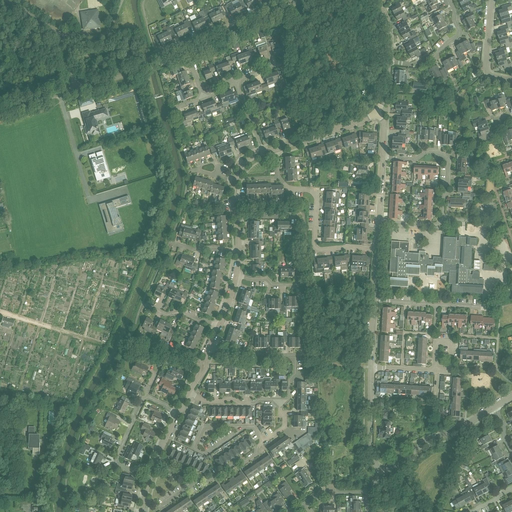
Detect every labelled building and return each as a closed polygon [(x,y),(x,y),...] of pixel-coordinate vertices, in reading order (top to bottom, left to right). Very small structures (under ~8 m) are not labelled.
[(233,5),(237,13),(243,11),(240,6),(243,5),(240,0),(236,0),(238,3),(233,5)] [(436,0),(430,0),(428,2),(429,5),(426,7),(429,13),(437,9),(435,5),(438,3),(436,0)] [(394,15),(403,10),(400,5),(402,4),(400,1),(395,4),(396,7),(391,9),(394,15)] [(230,12),(232,16),(237,13),(233,5),(233,6),(231,2),(226,5),(227,6),(224,7),(227,13),(230,12)] [(470,10),(471,13),(478,9),(475,4),(473,6),(471,2),(462,7),(465,13),(470,10)] [(499,12),(501,18),(509,15),(508,11),(511,10),(511,8),(511,4),(502,7),(503,10),(499,12)] [(212,9),(218,21),(223,18),(222,17),(226,15),(224,12),(221,6),(218,8),(217,8),(217,7),(212,9)] [(206,17),(209,16),(212,23),(213,23),(218,21),(212,9),(208,11),(207,9),(203,11),(206,17)] [(81,13),(83,30),(100,27),(98,10),(81,13)] [(404,21),(407,20),(409,18),(408,15),(406,16),(403,10),(394,15),(397,21),(402,19),(404,21)] [(197,21),(201,29),(206,27),(206,26),(203,19),(206,17),(203,11),(198,13),(201,19),(197,21)] [(463,21),(467,30),(475,26),(473,23),(474,22),(472,20),(475,18),(472,13),(467,15),(469,18),(463,21)] [(436,25),(444,21),(441,15),(437,17),(436,14),(429,18),(432,23),(434,21),(436,25)] [(509,15),(501,18),(503,24),(507,23),(508,26),(511,24),(511,18),(510,19),(509,15)] [(187,21),(190,27),(191,29),(194,27),(196,32),(201,29),(197,21),(196,18),(191,21),(189,18),(186,19),(187,21)] [(401,34),(410,29),(407,23),(408,22),(407,20),(404,21),(401,23),(403,25),(398,28),(401,34)] [(180,27),(184,35),(189,33),(187,28),(190,27),(187,21),(184,22),(185,25),(180,27)] [(437,32),(438,35),(444,31),(443,29),(447,26),(444,21),(436,25),(434,26),(435,28),(437,27),(439,30),(437,32)] [(169,27),(173,35),(176,34),(178,38),(184,35),(180,27),(178,24),(174,26),(174,25),(169,27)] [(162,34),(166,43),(172,40),(171,38),(174,37),(173,35),(169,27),(169,26),(164,28),(165,30),(166,33),(162,34)] [(498,33),(500,39),(508,37),(510,36),(509,32),(507,26),(500,29),(501,32),(498,33)] [(410,40),(417,36),(415,31),(412,33),(410,29),(401,34),(404,40),(409,37),(410,40)] [(159,41),(161,45),(166,43),(162,34),(161,32),(153,36),(156,42),(159,41)] [(405,46),(408,52),(417,47),(415,44),(420,42),(417,36),(410,40),(409,41),(410,44),(405,46)] [(505,44),(506,48),(511,45),(511,40),(511,39),(509,40),(508,37),(500,39),(502,46),(505,44)] [(263,39),(263,38),(262,38),(262,42),(255,44),(256,47),(257,47),(260,56),(264,55),(264,58),(268,57),(267,52),(269,51),(265,41),(264,38),(263,39)] [(265,41),(269,51),(272,50),(274,55),(278,53),(277,51),(280,49),(277,40),(271,42),(270,39),(265,41)] [(468,41),(463,44),(467,52),(470,51),(472,53),(477,51),(474,44),(471,45),(468,41)] [(464,54),(467,52),(463,44),(457,47),(459,51),(456,52),(459,59),(460,61),(461,61),(466,58),(464,54)] [(416,55),(418,58),(420,57),(427,53),(428,53),(425,48),(422,50),(419,51),(417,47),(408,52),(411,58),(416,55)] [(243,54),(246,62),(252,60),(250,55),(253,54),(251,48),(246,50),(247,53),(243,54)] [(496,55),(498,61),(506,58),(505,54),(508,53),(507,51),(506,48),(499,50),(500,54),(496,55)] [(238,59),(240,65),(246,62),(243,54),(239,55),(238,53),(230,56),(232,62),(238,59)] [(221,63),(225,72),(231,70),(229,65),(232,64),(230,58),(229,56),(225,58),(226,61),(221,63)] [(449,60),(453,68),(459,65),(460,68),(463,67),(461,61),(460,61),(459,59),(457,61),(455,57),(449,60)] [(504,66),(505,69),(511,67),(510,61),(507,62),(506,58),(498,61),(500,67),(504,66)] [(446,76),(449,74),(447,71),(453,68),(449,60),(443,63),(445,67),(442,69),(443,70),(446,76)] [(211,64),(213,71),(217,70),(218,75),(225,72),(221,63),(215,65),(214,63),(211,64)] [(202,70),(206,80),(212,78),(210,72),(213,71),(211,64),(208,65),(209,68),(202,70)] [(440,77),(443,82),(448,80),(446,76),(443,70),(440,71),(437,66),(429,70),(434,80),(440,77)] [(176,75),(178,81),(188,77),(186,71),(182,72),(180,67),(170,70),(172,76),(174,75),(176,75)] [(395,76),(395,80),(395,85),(404,85),(404,80),(407,80),(407,76),(404,76),(405,71),(396,71),(395,76)] [(277,72),(270,74),(274,84),(280,81),(281,84),(284,82),(282,75),(278,76),(277,72)] [(267,84),(264,85),(266,92),(269,91),(268,86),(274,84),(270,74),(264,76),(267,84)] [(177,88),(178,92),(185,89),(184,86),(190,84),(188,77),(178,81),(181,87),(177,88)] [(259,81),(253,83),(256,93),(262,91),(263,93),(266,92),(264,85),(261,86),(259,81)] [(247,99),(249,104),(251,103),(250,100),(251,98),(257,96),(256,93),(253,83),(246,86),(248,90),(245,92),(247,99)] [(179,95),(181,101),(182,101),(186,99),(193,97),(191,90),(186,92),(185,89),(178,92),(176,93),(177,96),(179,95)] [(229,103),(228,103),(229,105),(236,102),(239,101),(236,95),(235,95),(235,93),(233,94),(232,91),(225,93),(229,103)] [(221,103),(218,104),(221,112),(222,112),(222,113),(225,112),(223,105),(228,103),(229,103),(225,93),(219,95),(221,103)] [(499,100),(496,101),(498,109),(505,107),(503,103),(507,102),(506,101),(504,95),(498,97),(499,100)] [(498,109),(496,101),(492,102),(491,99),(485,101),(488,108),(491,107),(492,111),(498,109)] [(208,103),(211,114),(216,112),(217,115),(221,114),(220,112),(221,112),(218,104),(215,105),(214,101),(208,103)] [(402,114),(411,115),(412,115),(412,109),(408,109),(409,102),(397,101),(396,110),(402,111),(402,114)] [(200,112),(203,119),(206,118),(205,116),(211,114),(208,103),(201,105),(203,111),(200,112)] [(94,134),(98,133),(99,132),(98,127),(97,128),(94,118),(99,116),(99,118),(103,117),(102,115),(107,114),(105,109),(93,113),(93,114),(90,115),(89,112),(83,114),(83,115),(86,124),(86,125),(87,125),(87,127),(85,127),(86,129),(85,129),(86,132),(87,134),(92,133),(92,134),(94,134)] [(189,111),(193,121),(199,119),(200,121),(203,119),(200,112),(197,113),(196,109),(189,111)] [(181,119),(184,126),(187,125),(186,123),(193,121),(189,111),(183,113),(185,118),(181,119)] [(397,124),(407,124),(407,121),(410,121),(411,115),(402,114),(402,118),(398,117),(397,124)] [(276,120),(279,127),(282,126),(283,130),(290,128),(287,119),(286,117),(276,120)] [(479,127),(480,130),(488,127),(486,121),(482,122),(481,119),(474,121),(472,122),(474,128),(476,128),(479,127)] [(268,126),(272,137),(278,134),(276,128),(279,127),(276,120),(273,121),(274,124),(268,126)] [(398,134),(406,134),(409,135),(410,131),(406,131),(407,124),(397,124),(397,130),(401,131),(401,134),(398,134)] [(264,134),(265,139),(272,137),(268,126),(268,125),(261,128),(261,127),(258,129),(260,135),(264,134)] [(426,140),(428,140),(428,131),(425,131),(425,127),(422,127),(418,127),(418,135),(422,135),(421,140),(422,140),(422,141),(423,142),(425,142),(426,141),(426,140)] [(478,134),(480,141),(488,138),(486,135),(490,133),(488,127),(480,130),(481,133),(478,134)] [(435,136),(438,136),(438,132),(438,128),(435,128),(435,131),(428,131),(428,140),(434,141),(435,136)] [(249,140),(252,139),(249,131),(246,132),(246,133),(240,135),(244,146),(250,144),(249,140)] [(359,143),(367,144),(368,134),(363,133),(363,132),(360,132),(359,139),(359,143)] [(441,145),(448,145),(448,135),(442,135),(442,132),(438,132),(438,136),(438,140),(441,140),(441,145)] [(352,135),(347,137),(350,146),(355,145),(358,144),(357,140),(355,133),(352,134),(352,135)] [(372,145),(376,146),(376,144),(377,133),(374,133),(374,134),(368,134),(367,144),(372,144),(372,145)] [(448,145),(454,146),(454,141),(458,141),(458,133),(454,133),(454,136),(448,135),(448,145)] [(393,143),(403,144),(403,138),(406,138),(406,134),(398,134),(398,137),(393,137),(393,143)] [(230,138),(233,145),(236,144),(238,149),(244,146),(240,135),(234,137),(230,138)] [(338,139),(340,145),(344,144),(345,148),(350,146),(347,137),(342,139),(341,137),(338,139)] [(222,144),(226,155),(232,153),(230,147),(233,145),(230,138),(227,139),(228,142),(222,144)] [(336,141),(330,142),(333,152),(341,149),(340,145),(338,139),(335,139),(336,141)] [(205,147),(201,148),(204,157),(205,159),(207,158),(206,156),(210,155),(207,146),(205,142),(203,143),(205,147)] [(325,154),(328,153),(333,152),(330,142),(325,144),(325,143),(321,144),(325,154)] [(397,154),(405,154),(405,148),(402,148),(403,144),(393,143),(393,150),(398,150),(397,154)] [(199,149),(196,150),(195,150),(198,159),(199,161),(201,160),(201,158),(204,157),(201,148),(200,144),(197,144),(199,149)] [(218,153),(219,158),(226,155),(222,144),(216,146),(210,148),(212,155),(218,153)] [(314,148),(316,157),(322,155),(325,154),(321,144),(319,145),(319,146),(314,148)] [(190,153),(193,161),(193,163),(196,162),(195,160),(198,159),(195,150),(196,150),(194,146),(192,147),(193,151),(190,152),(190,153)] [(184,155),(188,165),(190,164),(189,162),(193,161),(190,153),(190,152),(188,148),(186,148),(188,153),(184,155)] [(310,155),(311,159),(316,157),(314,148),(309,149),(308,148),(305,149),(307,156),(310,155)] [(457,172),(465,172),(466,159),(470,160),(471,155),(462,154),(462,159),(458,159),(457,172)] [(94,173),(97,181),(97,180),(98,179),(102,178),(101,174),(104,173),(105,174),(106,173),(108,172),(106,167),(105,167),(104,162),(105,162),(103,157),(96,159),(92,160),(94,167),(95,168),(94,168),(96,173),(94,173)] [(503,166),(506,178),(509,177),(507,173),(511,172),(508,164),(503,166)] [(355,179),(361,180),(362,175),(366,175),(367,167),(357,166),(356,174),(355,174),(355,179)] [(201,179),(198,178),(198,176),(196,176),(193,186),(196,187),(195,192),(197,193),(199,188),(201,179)] [(459,180),(459,186),(468,187),(472,187),(472,181),(472,177),(464,176),(464,180),(459,180)] [(207,181),(203,180),(204,178),(201,177),(201,179),(199,188),(202,189),(201,194),(203,195),(205,189),(204,189),(207,181)] [(209,196),(210,193),(213,182),(209,182),(210,180),(207,179),(207,181),(204,189),(205,189),(208,190),(207,192),(206,195),(207,195),(206,197),(208,197),(209,196)] [(214,200),(216,194),(218,186),(215,185),(215,183),(213,182),(210,193),(213,194),(212,199),(214,200)] [(217,200),(220,201),(224,187),(220,186),(221,185),(218,184),(218,186),(216,194),(219,195),(217,200)] [(463,197),(473,197),(473,194),(471,194),(471,193),(468,193),(468,187),(459,186),(458,193),(463,193),(463,197)] [(326,192),(326,198),(339,199),(340,199),(340,194),(339,193),(336,193),(336,189),(325,189),(325,192),(326,192)] [(503,192),(505,198),(511,195),(511,192),(511,190),(504,192),(503,192)] [(358,200),(368,201),(369,195),(370,195),(370,192),(363,191),(363,194),(359,194),(358,200)] [(122,224),(119,217),(118,218),(115,208),(131,203),(130,203),(128,204),(128,202),(130,201),(128,201),(126,198),(129,197),(128,196),(128,197),(112,202),(112,203),(106,205),(108,209),(104,210),(108,223),(106,223),(107,227),(109,227),(110,231),(116,229),(116,226),(122,224)] [(473,197),(463,197),(462,197),(462,200),(451,199),(451,207),(464,208),(464,203),(467,203),(468,200),(472,200),(473,197)] [(324,203),(324,206),(335,207),(335,204),(338,204),(339,199),(326,198),(325,203),(324,203)] [(362,209),(369,209),(369,206),(368,206),(368,201),(358,200),(356,200),(355,204),(356,205),(362,205),(362,209)] [(325,215),(337,216),(337,212),(337,211),(335,211),(335,210),(335,207),(324,206),(324,210),(325,210),(325,215)] [(357,217),(367,218),(368,213),(369,213),(369,209),(362,209),(362,212),(358,212),(357,217)] [(323,224),(337,225),(337,216),(325,215),(324,221),(323,221),(323,224)] [(361,226),(368,227),(368,224),(367,223),(367,218),(357,217),(357,223),(361,223),(361,226)] [(274,231),(274,235),(277,234),(278,232),(284,232),(284,222),(277,221),(277,227),(274,227),(274,231)] [(258,232),(263,232),(263,229),(258,229),(258,225),(260,225),(260,222),(253,222),(253,225),(248,225),(248,232),(258,232)] [(291,222),(284,222),(284,232),(291,232),(291,234),(294,234),(294,227),(291,227),(291,222)] [(182,237),(188,238),(191,227),(185,225),(182,224),(180,232),(183,232),(182,237)] [(324,233),(334,234),(334,233),(336,234),(337,225),(323,224),(323,227),(324,227),(324,233)] [(357,235),(366,236),(367,230),(368,230),(368,227),(361,226),(361,230),(357,229),(357,235)] [(188,238),(195,240),(196,236),(199,237),(201,229),(198,228),(197,230),(191,229),(191,227),(188,238)] [(258,239),(258,232),(248,232),(248,239),(255,239),(255,242),(263,242),(263,239),(258,239)] [(322,241),(329,242),(329,239),(333,239),(334,234),(324,233),(323,238),(322,241)] [(360,244),(367,244),(367,241),(366,241),(366,236),(357,235),(356,240),(360,241),(360,244)] [(457,238),(445,238),(443,258),(433,257),(433,260),(432,260),(432,264),(433,264),(433,265),(443,265),(442,272),(449,273),(448,284),(452,284),(452,292),(481,295),(483,295),(484,279),(479,279),(480,272),(473,271),(473,275),(470,275),(471,270),(473,248),(472,248),(472,246),(477,246),(477,239),(468,238),(461,238),(461,236),(459,235),(459,241),(457,240),(457,238)] [(250,252),(261,252),(261,246),(263,246),(263,242),(255,242),(255,245),(250,245),(250,252)] [(442,272),(443,265),(433,265),(433,264),(432,264),(432,260),(429,260),(429,255),(425,255),(426,252),(419,251),(419,253),(408,253),(409,243),(391,242),(391,257),(390,273),(393,273),(392,278),(391,278),(390,286),(408,288),(409,279),(407,279),(408,275),(420,276),(420,272),(425,272),(424,273),(427,273),(427,276),(435,277),(435,274),(442,274),(442,272)] [(255,262),(263,262),(263,259),(261,259),(261,252),(250,252),(250,259),(255,259),(255,262)] [(179,263),(185,266),(189,256),(182,254),(180,258),(177,257),(175,264),(178,265),(179,263)] [(345,256),(339,257),(340,267),(341,267),(341,270),(341,271),(346,270),(346,262),(349,262),(348,255),(345,255),(345,256)] [(352,255),(348,255),(349,262),(352,262),(351,266),(357,266),(357,256),(352,256),(352,255)] [(191,270),(194,271),(196,264),(193,263),(195,258),(189,256),(185,266),(184,268),(191,270)] [(334,256),(331,257),(331,264),(334,263),(335,267),(340,267),(339,257),(334,257),(334,256)] [(363,257),(357,256),(357,266),(362,267),(362,268),(366,268),(366,263),(366,256),(363,256),(363,257)] [(327,258),(322,259),(323,269),(324,269),(329,268),(328,264),(331,264),(331,257),(327,257),(327,258)] [(323,269),(322,259),(317,259),(317,258),(313,258),(315,273),(324,273),(324,269),(323,269)] [(250,272),(263,272),(263,262),(255,262),(255,265),(250,265),(250,272)] [(214,267),(214,270),(219,271),(225,272),(225,269),(223,269),(224,265),(215,264),(210,264),(209,266),(214,267)] [(287,277),(293,277),(293,273),(297,273),(297,264),(293,265),(294,267),(287,267),(287,277)] [(280,277),(287,277),(287,267),(281,267),(281,265),(277,265),(277,273),(280,273),(280,277)] [(214,270),(212,270),(207,269),(207,271),(207,272),(212,273),(211,276),(218,277),(220,277),(222,278),(223,275),(219,275),(219,271),(214,270)] [(211,282),(218,283),(219,283),(222,283),(222,281),(220,281),(218,280),(218,277),(211,276),(206,275),(206,278),(211,279),(211,282)] [(165,295),(167,291),(171,282),(169,281),(168,284),(167,283),(165,286),(160,284),(159,286),(158,285),(153,294),(160,297),(162,293),(165,295)] [(219,289),(221,290),(221,287),(219,287),(217,286),(218,283),(211,282),(206,281),(205,284),(210,284),(210,288),(219,289)] [(167,296),(174,299),(178,290),(172,288),(173,286),(174,284),(171,282),(167,291),(169,293),(167,296)] [(207,294),(217,299),(218,297),(216,296),(218,293),(210,289),(209,289),(205,287),(204,289),(208,292),(207,294)] [(242,290),(240,296),(250,300),(252,293),(254,294),(255,291),(248,288),(247,291),(242,290)] [(174,299),(180,302),(181,298),(185,300),(188,293),(185,292),(184,293),(178,290),(174,299)] [(204,300),(214,305),(215,302),(214,302),(215,299),(217,299),(207,294),(207,295),(203,293),(202,295),(201,295),(206,297),(204,300)] [(240,296),(238,303),(245,305),(243,308),(251,311),(252,308),(248,306),(250,300),(240,296)] [(283,305),(282,305),(283,310),(283,312),(286,312),(286,307),(291,307),(291,297),(290,297),(290,296),(287,296),(287,297),(285,297),(285,303),(283,303),(283,305)] [(291,297),(291,307),(291,310),(300,310),(300,303),(297,303),(297,297),(291,297)] [(203,306),(212,310),(213,311),(214,309),(213,308),(214,305),(204,300),(202,299),(201,301),(205,303),(203,306)] [(269,309),(274,309),(274,299),(268,299),(268,305),(266,305),(266,312),(269,312),(269,309)] [(283,310),(282,305),(279,305),(279,299),(274,299),(274,309),(280,309),(280,314),(283,314),(283,312),(283,310)] [(201,312),(211,316),(212,314),(210,313),(212,310),(203,306),(199,304),(198,307),(202,309),(201,312)] [(238,310),(235,316),(245,319),(247,313),(250,314),(251,311),(243,308),(243,311),(238,310)] [(237,327),(244,330),(246,326),(243,325),(245,319),(235,316),(233,322),(238,324),(237,327)] [(1,323),(13,327),(15,321),(3,317),(1,323)] [(146,318),(142,327),(148,330),(147,332),(150,333),(153,326),(150,325),(152,321),(146,318)] [(153,326),(150,333),(153,335),(156,329),(162,332),(166,323),(160,320),(156,328),(153,326)] [(194,326),(193,329),(192,330),(201,333),(202,334),(204,332),(202,331),(203,328),(191,322),(189,324),(194,326)] [(169,341),(173,332),(170,330),(172,326),(166,323),(162,332),(168,335),(167,337),(166,339),(169,341)] [(190,335),(198,339),(200,340),(201,338),(199,337),(201,333),(192,330),(193,329),(188,327),(187,330),(191,332),(190,335)] [(227,334),(237,338),(239,331),(243,333),(244,330),(237,327),(236,330),(229,328),(227,334)] [(283,343),(286,342),(286,335),(286,332),(283,332),(283,336),(278,336),(278,338),(277,338),(277,348),(283,348),(283,343)] [(187,340),(197,345),(198,343),(196,342),(198,339),(190,335),(186,333),(185,335),(189,337),(187,340)] [(237,345),(239,341),(236,340),(237,338),(227,334),(225,341),(230,342),(229,345),(238,349),(239,345),(237,345)] [(266,342),(269,343),(269,335),(266,336),(266,338),(260,338),(260,348),(266,348),(266,342)] [(271,348),(277,348),(277,338),(275,338),(275,335),(272,335),(269,335),(269,343),(271,343),(271,348)] [(286,335),(286,342),(288,342),(289,348),(294,348),(294,338),(289,338),(289,335),(286,335)] [(298,338),(294,338),(294,348),(300,348),(300,342),(303,342),(303,335),(298,335),(298,338)] [(185,346),(195,351),(196,348),(194,347),(195,345),(197,345),(187,340),(183,338),(182,341),(186,343),(185,346)] [(131,370),(140,374),(142,371),(146,372),(148,367),(136,362),(134,365),(133,365),(131,370)] [(164,377),(172,381),(174,377),(180,380),(184,372),(174,367),(171,372),(168,370),(164,377)] [(216,380),(216,374),(213,374),(213,380),(211,380),(211,383),(208,383),(207,392),(213,392),(213,389),(216,389),(216,380)] [(453,384),(461,385),(462,378),(454,378),(454,377),(453,376),(451,376),(451,378),(452,378),(451,384),(453,385),(453,384)] [(126,393),(134,396),(138,386),(139,382),(134,380),(127,377),(126,381),(127,381),(124,388),(128,389),(126,393)] [(161,391),(172,397),(176,389),(168,386),(170,382),(163,379),(160,386),(162,387),(161,391)] [(239,379),(239,391),(245,391),(245,388),(247,388),(247,380),(242,380),(242,379),(239,379)] [(247,380),(247,388),(250,388),(250,391),(256,391),(256,379),(250,379),(250,380),(247,380)] [(273,381),(270,381),(270,390),(276,390),(276,387),(279,387),(279,379),(277,379),(273,379),(273,381)] [(279,379),(279,387),(281,387),(281,390),(287,390),(287,381),(284,381),(284,379),(279,379)] [(222,381),(216,380),(216,389),(219,389),(219,392),(225,392),(225,383),(222,383),(222,381)] [(297,382),(297,388),(306,388),(306,385),(309,385),(309,383),(315,383),(315,380),(312,380),(305,380),(305,382),(297,382)] [(380,393),(387,393),(387,385),(387,382),(384,381),(384,385),(381,385),(381,384),(377,383),(377,392),(380,392),(380,393)] [(301,396),(308,397),(313,397),(313,394),(308,394),(310,394),(310,388),(306,388),(297,388),(297,394),(301,394),(301,396)] [(120,400),(115,410),(123,413),(130,400),(126,398),(122,396),(120,400)] [(297,405),(306,405),(308,405),(308,397),(301,396),(301,399),(297,399),(297,405)] [(189,409),(189,410),(204,417),(205,415),(204,414),(203,414),(199,412),(200,409),(193,405),(191,409),(189,409)] [(300,411),(301,413),(308,413),(308,411),(306,411),(306,405),(297,405),(297,411),(300,411)] [(151,418),(160,422),(163,416),(158,413),(159,410),(150,406),(149,409),(154,412),(151,418)] [(204,417),(189,410),(188,411),(189,413),(188,416),(195,420),(197,417),(201,419),(201,420),(203,421),(204,417)] [(449,420),(455,420),(455,417),(459,417),(460,411),(452,410),(449,410),(449,420)] [(104,427),(112,430),(113,427),(116,429),(120,422),(115,420),(117,416),(108,412),(106,417),(108,418),(104,427)] [(294,422),(303,422),(303,419),(305,419),(305,416),(308,416),(308,413),(301,413),(301,416),(294,416),(294,422)] [(184,421),(193,425),(195,420),(188,416),(186,420),(184,420),(184,421)] [(182,427),(190,431),(193,425),(184,421),(183,422),(184,424),(182,427)] [(145,438),(151,441),(155,432),(151,431),(149,430),(151,427),(143,423),(141,429),(145,431),(143,435),(146,437),(145,438)] [(383,427),(381,427),(381,438),(384,438),(384,439),(385,440),(388,440),(389,439),(389,438),(390,438),(390,434),(392,434),(394,433),(394,428),(393,426),(390,426),(390,423),(383,423),(383,427)] [(179,430),(178,432),(187,436),(190,431),(182,427),(181,430),(179,430)] [(32,454),(39,455),(39,443),(38,443),(38,436),(34,435),(34,433),(28,432),(28,438),(29,438),(29,447),(32,447),(32,454)] [(177,438),(185,442),(186,438),(189,439),(190,437),(187,436),(178,432),(178,433),(179,434),(177,438)] [(103,433),(100,438),(104,440),(102,444),(106,445),(104,449),(109,451),(113,442),(108,440),(110,437),(103,433)] [(482,450),(485,448),(489,446),(488,443),(492,441),(489,435),(480,439),(483,445),(480,447),(482,450)] [(243,438),(245,440),(249,447),(253,445),(254,445),(255,445),(250,436),(247,438),(246,437),(244,437),(243,438)] [(287,436),(282,439),(287,446),(292,443),(287,436)] [(282,439),(278,442),(284,452),(286,451),(286,450),(284,448),(287,446),(282,439)] [(246,449),(249,447),(245,440),(241,442),(240,440),(239,442),(240,443),(245,451),(246,451),(246,449)] [(301,447),(303,450),(311,445),(309,441),(308,443),(305,444),(303,446),(301,447)] [(235,446),(239,453),(243,451),(244,452),(245,451),(240,443),(239,443),(239,442),(236,443),(237,445),(235,446)] [(273,445),(278,453),(280,451),(283,456),(282,456),(284,458),(287,457),(284,452),(278,442),(273,445)] [(124,457),(130,460),(133,454),(138,456),(143,447),(135,443),(132,448),(129,447),(124,457)] [(269,453),(272,458),(274,457),(274,456),(278,453),(273,445),(268,449),(271,452),(269,453)] [(490,450),(493,455),(501,451),(498,445),(493,448),(492,445),(489,446),(485,448),(486,451),(490,450)] [(228,448),(230,450),(235,458),(236,457),(236,456),(239,453),(235,446),(232,449),(231,447),(230,447),(228,448)] [(171,459),(175,451),(170,448),(166,456),(170,457),(170,459),(171,459)] [(89,462),(98,466),(102,459),(105,461),(107,458),(99,454),(97,453),(91,450),(90,454),(92,455),(89,462)] [(230,450),(225,453),(229,460),(233,458),(234,459),(235,458),(230,450)] [(177,461),(181,453),(175,451),(171,459),(172,460),(174,459),(177,461)] [(494,466),(497,465),(496,464),(501,462),(499,459),(504,457),(501,451),(493,455),(496,461),(492,463),(494,466)] [(181,464),(182,465),(186,456),(181,453),(177,461),(181,462),(181,464)] [(225,453),(220,457),(225,465),(226,464),(226,462),(229,460),(225,453)] [(185,464),(188,466),(192,458),(189,457),(190,455),(187,454),(186,456),(182,465),(183,465),(185,464)] [(262,456),(268,465),(273,462),(269,455),(266,457),(265,455),(262,456)] [(286,462),(290,467),(300,460),(297,455),(294,457),(291,459),(286,462)] [(259,462),(263,469),(268,465),(262,456),(260,458),(261,460),(259,462)] [(215,460),(219,467),(223,465),(224,466),(225,465),(220,457),(215,460)] [(193,470),(197,461),(198,459),(197,458),(196,458),(195,460),(192,458),(188,466),(192,468),(192,469),(193,470)] [(502,466),(505,471),(511,467),(511,466),(510,462),(508,463),(506,459),(501,462),(496,464),(497,465),(498,468),(502,466)] [(199,471),(203,464),(197,461),(193,470),(194,470),(196,469),(199,471)] [(252,463),(258,472),(263,469),(259,462),(256,464),(255,462),(252,463)] [(249,469),(253,476),(258,472),(252,463),(250,465),(251,467),(249,469)] [(203,475),(204,475),(208,466),(203,464),(199,471),(203,473),(203,475)] [(511,467),(505,471),(502,472),(506,478),(504,479),(508,485),(511,483),(511,476),(511,475),(511,467)] [(242,470),(248,479),(253,476),(249,469),(246,471),(245,469),(242,470)] [(301,482),(305,487),(312,482),(308,477),(309,477),(303,469),(295,474),(300,482),(301,482)] [(237,477),(242,483),(247,480),(241,471),(238,473),(240,475),(237,477)] [(123,482),(132,484),(134,478),(129,477),(129,475),(122,473),(122,476),(124,476),(123,482)] [(231,478),(237,487),(242,483),(237,477),(235,479),(233,477),(231,478)] [(227,484),(232,490),(237,487),(231,478),(228,480),(230,482),(227,484)] [(478,484),(483,494),(489,491),(487,487),(490,485),(486,478),(483,480),(484,482),(481,483),(480,482),(478,484)] [(121,490),(126,491),(126,489),(131,490),(132,484),(123,482),(122,485),(120,484),(118,490),(121,490)] [(215,486),(213,487),(217,494),(221,500),(223,499),(224,498),(220,493),(222,491),(216,482),(214,484),(215,486)] [(280,490),(285,498),(291,494),(289,491),(291,490),(286,482),(282,485),(283,487),(280,490)] [(221,485),(227,494),(232,490),(227,484),(225,485),(223,483),(221,485)] [(469,487),(473,495),(476,494),(478,497),(483,494),(478,484),(472,487),(472,486),(469,487)] [(209,487),(206,489),(212,498),(217,494),(213,487),(210,489),(209,487)] [(462,497),(466,504),(472,501),(470,497),(473,495),(469,487),(465,489),(466,490),(466,491),(461,494),(462,496),(462,497)] [(203,494),(207,501),(212,498),(206,489),(204,490),(206,492),(203,494)] [(128,492),(126,491),(121,490),(119,496),(118,495),(117,498),(119,499),(131,501),(132,495),(127,494),(128,492)] [(272,501),(278,509),(283,506),(281,503),(283,501),(278,493),(274,496),(276,498),(272,501)] [(196,496),(202,504),(207,501),(203,494),(200,496),(199,494),(196,496)] [(193,501),(197,508),(202,504),(196,496),(194,497),(196,499),(193,501)] [(350,502),(350,507),(360,507),(360,504),(361,504),(361,502),(356,502),(356,496),(349,496),(349,498),(349,502),(350,502)] [(452,502),(455,509),(460,507),(466,504),(462,497),(456,500),(455,496),(451,498),(453,501),(452,502)] [(182,499),(187,507),(192,504),(188,497),(185,499),(184,497),(182,499)] [(117,507),(124,508),(125,506),(130,507),(131,501),(119,499),(118,504),(117,507)] [(178,504),(182,511),(187,507),(182,499),(179,500),(180,502),(178,504)] [(267,511),(259,500),(256,502),(257,506),(258,507),(255,510),(256,511),(267,511)] [(271,510),(272,511),(273,511),(278,509),(272,501),(269,503),(267,501),(263,503),(269,511),(271,510)] [(502,511),(510,511),(511,511),(511,509),(508,502),(503,505),(505,510),(502,511)]
